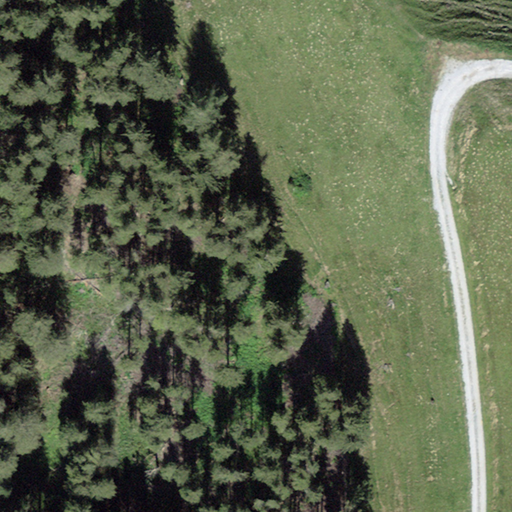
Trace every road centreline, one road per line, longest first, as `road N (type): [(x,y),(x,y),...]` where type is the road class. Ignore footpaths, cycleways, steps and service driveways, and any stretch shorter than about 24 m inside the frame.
road 1 (track): [(511,69),(459,78),(437,135),(485,511)]
road 2 (track): [(363,0),(459,78)]
